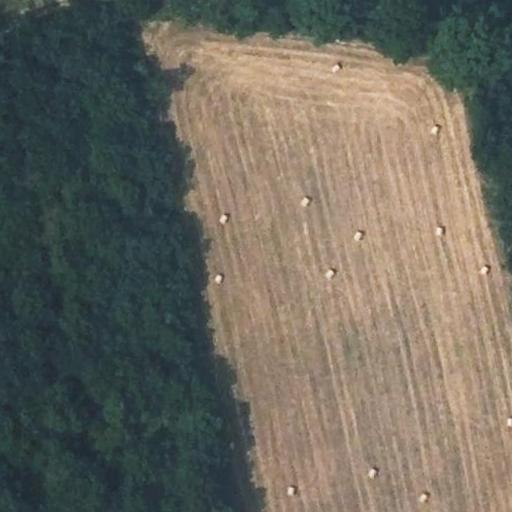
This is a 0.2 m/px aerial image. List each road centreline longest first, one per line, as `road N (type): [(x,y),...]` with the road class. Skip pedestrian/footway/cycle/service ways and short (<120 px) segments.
road 1 (track): [(106,511),(0,68),(8,27)]
road 2 (track): [(348,0),(511,40)]
